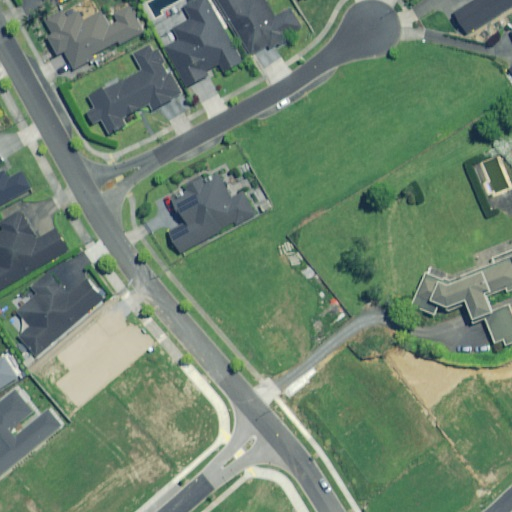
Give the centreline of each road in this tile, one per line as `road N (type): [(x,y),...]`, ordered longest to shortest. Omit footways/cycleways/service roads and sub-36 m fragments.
road 1 (residential): [(90,196),(374,28)]
road 2 (tertiary): [(90,196),(133,262),(270,429)]
road 3 (tertiary): [(0,36),(90,196)]
road 4 (residential): [(270,429),(173,511)]
